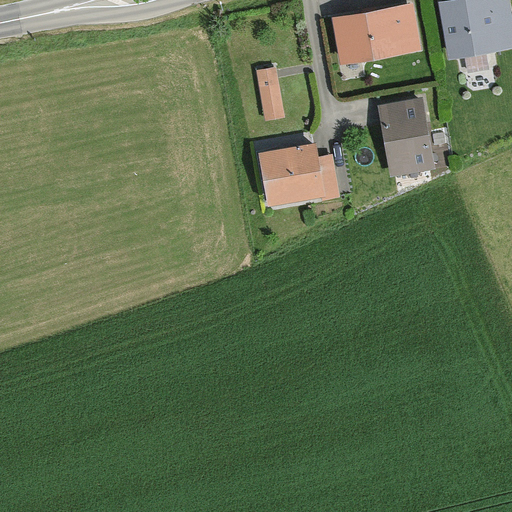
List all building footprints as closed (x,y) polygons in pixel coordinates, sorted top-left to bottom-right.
[(511,5),(511,0),(459,0),(443,3),(453,60),(511,49),(511,5)] [(416,5),(337,18),(344,64),(424,52),(416,5)] [(279,68),(260,72),(263,92),(282,89),(279,68)] [(282,89),(263,92),(269,121),(287,118),(282,89)] [(425,99),(381,108),(394,175),(438,166),(425,99)] [(320,144),(263,153),(272,206),(324,197),(325,205),(343,202),(336,157),(322,159),(320,144)]
